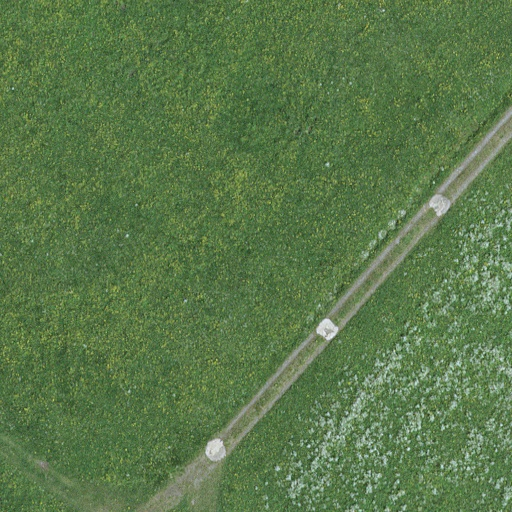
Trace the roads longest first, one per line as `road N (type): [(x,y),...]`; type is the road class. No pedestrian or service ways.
road 1 (track): [(157,511),(511,125)]
road 2 (track): [(0,441),(100,511)]
